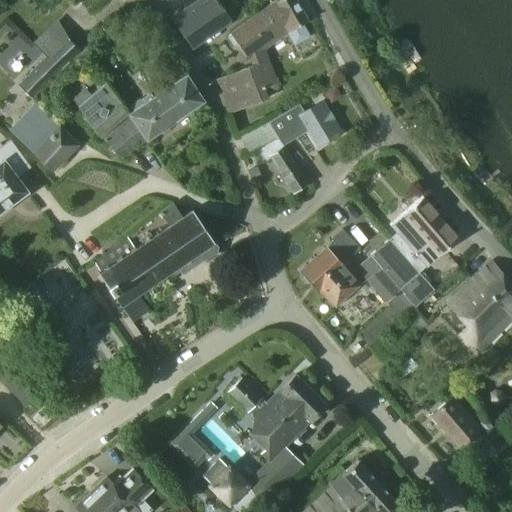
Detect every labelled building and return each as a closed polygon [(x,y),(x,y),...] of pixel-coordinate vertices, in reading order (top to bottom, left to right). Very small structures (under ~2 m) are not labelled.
[(169,19),(179,34),(188,47),(228,21),(213,0),(196,0),(186,7),(169,19)] [(307,38),(300,26),(308,22),(292,0),(279,0),(276,2),(229,34),(230,35),(227,37),(234,47),(237,45),(248,62),(249,60),(252,67),(248,69),(212,82),(225,116),(265,100),(268,99),(264,88),(277,83),(265,50),(286,36),(292,47),(307,38)] [(60,69),(47,55),(18,84),(32,98),(60,69)] [(105,83),(91,95),(84,88),(71,99),(78,107),(101,137),(127,115),(129,118),(103,140),(119,159),(202,101),(185,75),(128,114),(105,83)] [(51,170),(77,145),(59,127),(60,126),(36,102),(9,130),(33,154),(34,153),(51,170)] [(280,114),(267,122),(282,146),(307,132),(316,147),(338,134),(320,103),(303,113),(298,104),(280,114)] [(282,149),(281,150),(279,147),(281,146),(276,138),(257,149),(265,161),(270,157),(270,158),(291,195),(307,184),(282,149)] [(0,211),(26,192),(16,179),(30,168),(10,141),(0,148),(0,211)] [(261,179),(257,167),(247,171),(251,183),(261,179)] [(424,196),(390,224),(398,235),(391,241),(409,262),(417,271),(458,237),(424,196)] [(170,272),(170,271),(174,278),(180,274),(180,273),(184,270),(186,272),(197,264),(197,263),(201,259),(208,260),(214,256),(216,248),(191,211),(181,218),(171,204),(158,213),(167,227),(157,234),(155,232),(153,233),(154,235),(151,238),(148,234),(140,240),(142,244),(135,249),(134,247),(132,248),(133,250),(121,258),(119,256),(118,258),(119,259),(107,267),(106,266),(104,267),(105,269),(99,273),(96,273),(96,275),(99,276),(105,285),(104,287),(105,289),(107,288),(110,292),(108,293),(110,295),(111,294),(118,304),(117,307),(120,308),(120,306),(132,323),(149,312),(137,293),(140,291),(141,293),(144,292),(142,290),(154,282),(155,284),(158,283),(156,280),(168,273),(169,275),(171,274),(170,272)] [(342,266),(360,250),(343,230),(331,240),(334,243),(302,271),(304,273),(304,278),(307,282),(312,282),(319,290),(320,289),(336,307),(360,287),(342,266)] [(386,333),(388,332),(387,331),(434,290),(417,271),(409,262),(389,239),(371,256),(370,255),(355,268),(366,281),(366,280),(372,286),(369,289),(372,293),(376,291),(390,307),(359,335),(370,347),(386,333)] [(477,354),(511,320),(511,282),(493,263),(449,304),(470,326),(459,336),(477,354)] [(0,354),(0,369),(10,360),(2,352),(0,354)] [(0,369),(0,382),(1,384),(17,367),(10,360),(0,369)] [(1,384),(9,391),(25,374),(17,367),(1,384)] [(25,374),(9,391),(17,399),(35,380),(27,372),(25,374)] [(267,403),(266,402),(265,402),(261,399),(262,398),(241,378),(227,392),(248,413),(249,412),(253,415),(252,416),(275,439),(262,453),(270,461),(246,485),(220,459),(204,476),(240,511),(256,511),(303,465),(285,447),(326,405),(296,375),(267,403)] [(35,380),(17,399),(25,406),(43,388),(35,380)] [(459,448),(479,431),(451,397),(431,415),(459,448)] [(167,443),(195,470),(210,454),(190,435),(216,407),(208,400),(167,443)] [(390,511),(399,504),(359,461),(330,485),(333,488),(304,511),(390,511)] [(102,481),(90,492),(109,511),(148,511),(151,510),(139,497),(149,487),(143,481),(131,469),(119,481),(114,486),(110,481),(106,477),(102,481)] [(79,511),(109,511),(90,492),(75,507),(79,511)]
